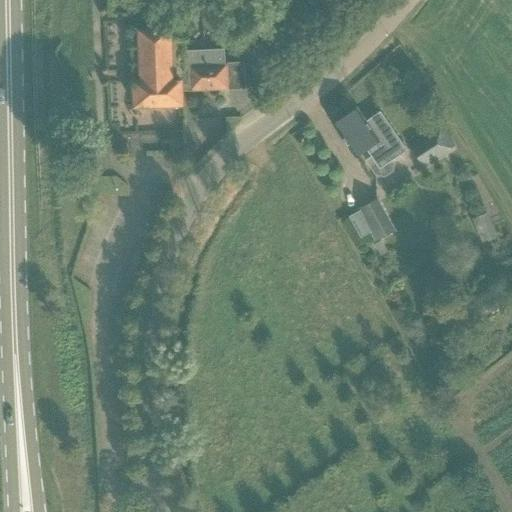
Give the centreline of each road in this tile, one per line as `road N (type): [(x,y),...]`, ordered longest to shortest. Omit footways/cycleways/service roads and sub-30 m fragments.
road 1 (unclassified): [(163,511),(147,347),(164,254),(220,160),(326,85),(405,0)]
road 2 (primary): [(22,472),(6,0)]
